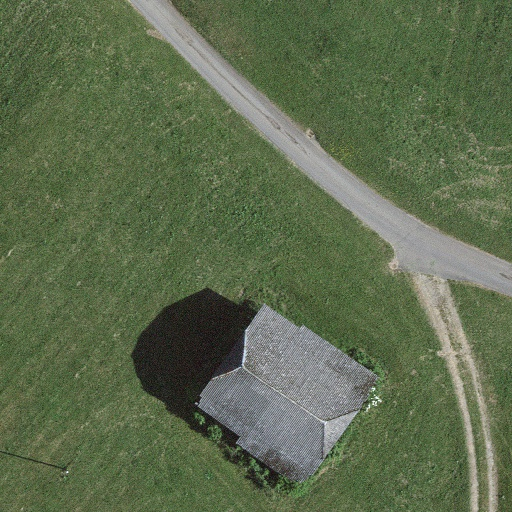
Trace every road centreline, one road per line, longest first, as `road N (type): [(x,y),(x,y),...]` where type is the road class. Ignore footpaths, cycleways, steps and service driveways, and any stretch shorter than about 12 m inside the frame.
road 1 (track): [(147,0),(395,232),(511,283)]
road 2 (track): [(481,511),(468,377),(434,288),(444,255)]
